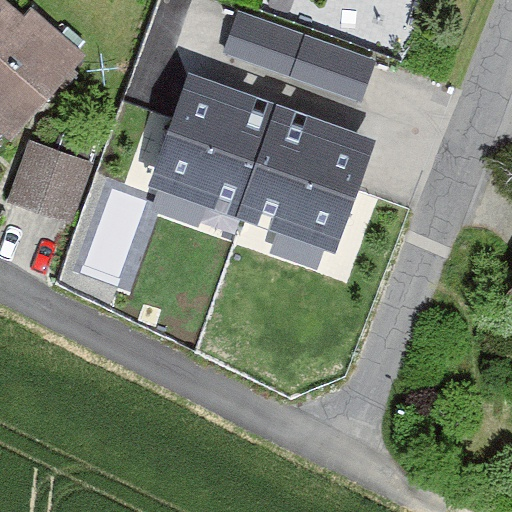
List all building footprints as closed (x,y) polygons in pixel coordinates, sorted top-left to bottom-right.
[(2,0),(0,0),(0,111),(10,121),(67,55),(2,0)] [(363,88),(373,45),(229,11),(219,54),(363,88)] [(188,66),(147,180),(336,247),(377,134),(188,66)] [(18,140),(8,202),(78,213),(88,152),(18,140)] [(511,279),(503,290),(511,297),(511,279)]
